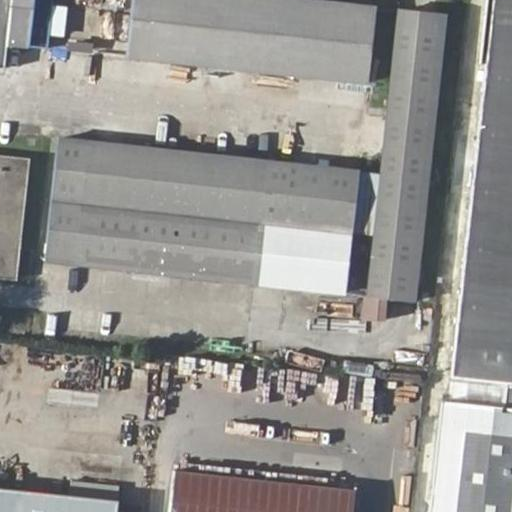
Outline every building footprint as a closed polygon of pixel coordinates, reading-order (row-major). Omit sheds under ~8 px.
[(0,0),(0,67),(4,68),(6,42),(364,81),(372,6),(315,0),(0,0)] [(511,0),(483,0),(444,376),(511,383),(511,0)] [(371,235),(364,294),(411,300),(443,13),(396,8),(378,171),(371,235)] [(58,135),(44,258),(340,289),(347,232),(371,235),(378,171),(58,135)] [(0,153),(0,274),(15,276),(28,157),(0,153)] [(511,511),(511,404),(467,400),(442,397),(429,511),(511,511)] [(173,467),(168,511),(349,511),(352,485),(173,467)] [(122,511),(124,502),(0,489),(0,511),(122,511)]
